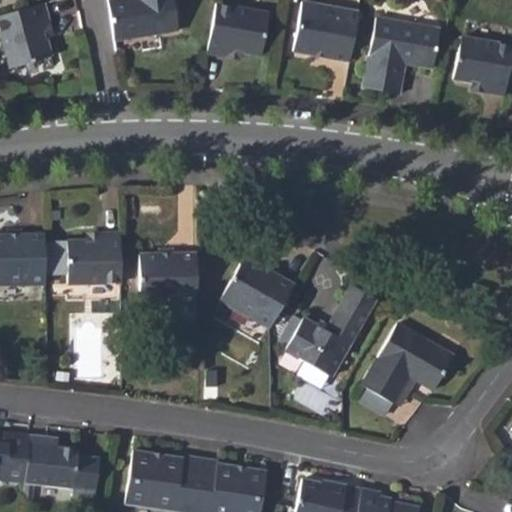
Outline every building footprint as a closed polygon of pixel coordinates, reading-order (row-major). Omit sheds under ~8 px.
[(123,0),(107,3),(114,42),(178,32),(172,0),(123,0)] [(301,2),(292,52),(348,62),(358,13),(301,2)] [(214,4),(205,53),(226,57),(228,49),(241,52),(261,55),(268,14),(214,4)] [(0,16),(0,43),(7,67),(48,56),(44,40),(40,26),(47,24),(41,5),(0,16)] [(375,17),(362,88),(400,94),(404,64),(432,70),(439,29),(375,17)] [(40,26),(44,40),(51,39),(47,24),(40,26)] [(459,37),(452,79),(471,83),(485,85),(484,92),(503,96),(511,47),(459,37)] [(226,57),(239,60),(241,52),(228,49),(226,57)] [(470,90),(484,92),(485,85),(471,83),(470,90)] [(67,239),(67,282),(121,281),(120,231),(100,231),(100,238),(87,239),(67,239)] [(0,233),(0,282),(45,283),(44,232),(0,233)] [(138,253),(139,303),(197,302),(196,252),(138,253)] [(244,255),(219,299),(269,328),(294,284),(244,255)] [(331,377),(376,299),(352,285),(325,329),(304,317),(284,350),(331,377)] [(392,403),(408,376),(433,390),(452,356),(396,323),(361,386),(392,403)] [(28,436),(0,433),(0,481),(23,484),(28,436)] [(78,457),(79,450),(44,445),(45,438),(28,436),(23,484),(71,490),(71,498),(93,500),(99,460),(78,457)] [(122,501),(182,511),(191,511),(199,457),(180,453),(179,458),(130,449),(122,501)] [(191,511),(257,511),(264,471),(218,463),(218,460),(199,457),(191,511)] [(353,511),(359,484),(330,478),(329,482),(308,477),(300,511),(353,511)] [(415,511),(418,503),(390,496),(388,501),(377,498),(379,489),(359,484),(353,511),(415,511)]
